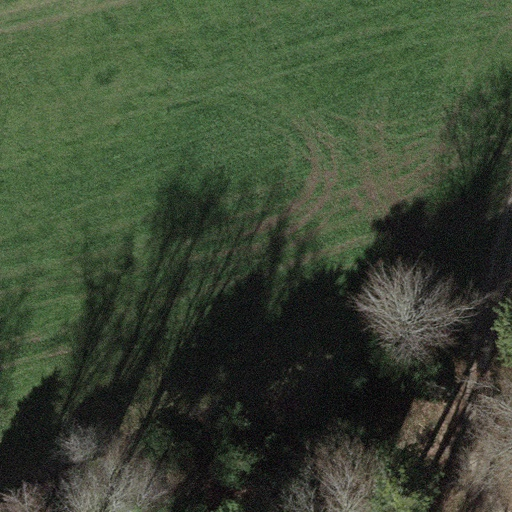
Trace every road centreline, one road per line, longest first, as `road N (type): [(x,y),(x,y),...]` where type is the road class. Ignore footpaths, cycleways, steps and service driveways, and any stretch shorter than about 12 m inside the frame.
road 1 (track): [(458,385),(511,220)]
road 2 (track): [(458,385),(456,471),(471,511)]
